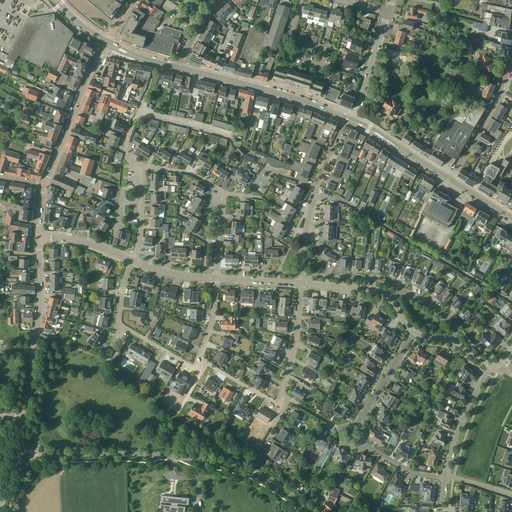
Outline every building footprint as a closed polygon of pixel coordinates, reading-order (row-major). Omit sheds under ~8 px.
[(0,58),(0,66),(10,71),(17,57),(39,67),(60,26),(59,25),(59,26),(30,0),(1,59),(0,58)] [(86,0),(112,20),(113,18),(116,13),(122,4),(114,0),(86,0)] [(160,21),(150,15),(156,7),(145,0),(138,0),(135,6),(135,7),(134,7),(131,12),(132,13),(129,16),(127,20),(126,19),(124,24),(122,28),(121,29),(122,30),(119,34),(120,34),(119,35),(118,35),(118,36),(118,37),(118,38),(118,39),(119,40),(120,40),(120,41),(121,41),(121,40),(122,40),(122,41),(129,43),(130,43),(130,45),(134,46),(133,46),(139,48),(139,47),(143,48),(144,44),(146,36),(134,32),(139,23),(140,24),(145,17),(158,25),(160,21)] [(158,9),(163,0),(145,0),(156,7),(158,9)] [(232,0),(239,9),(242,6),(243,7),(250,0),(253,0),(258,1),(258,0),(232,0)] [(224,7),(229,13),(232,16),(236,13),(235,11),(237,9),(233,4),(231,6),(228,3),(224,7)] [(279,4),(268,35),(266,34),(262,47),(277,51),(291,8),(279,4)] [(302,17),(307,18),(311,5),(308,4),(307,6),(305,6),(304,7),(302,6),(300,13),(302,14),(302,17)] [(253,19),(252,19),(256,7),(251,5),(247,17),(248,17),(247,18),(252,21),(253,19)] [(311,5),(307,18),(307,19),(313,20),(313,19),(316,9),(313,8),(314,6),(311,5)] [(490,11),(490,13),(511,18),(511,9),(506,9),(505,9),(503,8),(488,5),(487,10),(490,11)] [(225,17),(229,13),(224,7),(220,10),(225,17)] [(328,12),(326,20),(325,23),(324,27),(326,28),(328,22),(334,24),(334,22),(335,19),(337,9),(334,8),(334,11),(331,10),(330,13),(328,12)] [(418,8),(417,9),(415,9),(411,8),(410,14),(408,13),(408,14),(407,14),(406,16),(407,17),(407,18),(419,20),(420,14),(426,15),(427,10),(418,8)] [(316,9),(313,19),(319,21),(322,10),(316,9)] [(337,9),(335,19),(334,22),(343,25),(345,20),(341,19),(342,13),(340,12),(340,10),(337,9)] [(227,18),(225,17),(220,10),(216,14),(218,17),(216,19),(221,24),(222,22),(227,18)] [(322,10),(319,21),(319,22),(325,23),(326,20),(328,12),(322,10)] [(508,30),(511,30),(511,18),(490,13),(485,12),(483,12),(481,18),(484,19),(483,24),(488,26),(508,30)] [(368,17),(370,17),(369,20),(363,18),(360,27),(361,27),(360,28),(368,30),(370,24),(370,23),(371,21),(370,20),(371,18),(374,19),(376,15),(369,13),(368,17)] [(219,26),(221,24),(216,19),(214,22),(210,20),(208,25),(215,29),(217,31),(220,27),(219,26)] [(414,23),(404,20),(403,27),(408,28),(407,30),(412,31),(425,34),(426,30),(413,27),(414,23)] [(487,32),(488,26),(483,24),(474,22),(473,28),(479,29),(479,30),(487,32)] [(212,34),(215,29),(208,25),(205,30),(212,34)] [(143,48),(169,57),(174,43),(175,44),(177,39),(178,40),(182,32),(166,27),(157,32),(153,32),(147,31),(146,36),(144,44),(143,48)] [(235,74),(242,76),(251,78),(255,65),(262,47),(266,34),(250,28),(246,36),(233,74),(235,74)] [(215,36),(212,34),(205,30),(202,35),(209,39),(211,40),(212,41),(215,36)] [(396,37),(404,40),(405,36),(412,38),(413,36),(406,33),(398,31),(396,37)] [(500,45),(506,47),(506,44),(511,45),(511,37),(511,35),(509,35),(510,34),(506,34),(507,33),(502,32),(502,33),(495,32),(495,37),(499,37),(498,38),(501,38),(501,40),(500,40),(500,45)] [(222,71),(225,72),(233,74),(246,36),(238,33),(232,46),(235,47),(228,65),(225,64),(222,71)] [(207,47),(211,40),(209,39),(202,35),(199,39),(203,41),(202,44),(207,47)] [(349,35),(347,39),(347,42),(351,43),(349,49),(361,53),(363,47),(361,47),(362,43),(354,40),(355,37),(349,35)] [(84,42),(77,38),(74,37),(68,48),(70,49),(70,50),(69,53),(72,55),(74,52),(75,51),(80,54),(79,55),(81,56),(80,59),(85,61),(84,63),(88,65),(92,57),(90,57),(91,55),(93,56),(95,52),(96,51),(95,50),(96,49),(87,43),(87,44),(84,42)] [(404,40),(396,37),(394,44),(402,46),(405,47),(406,44),(403,43),(404,40)] [(481,50),(498,56),(506,58),(510,48),(506,47),(500,45),(484,40),(484,41),(483,45),(481,50)] [(192,54),(189,60),(201,65),(204,59),(206,54),(208,48),(207,47),(202,44),(199,43),(195,50),(194,50),(193,51),(192,51),(191,54),(192,54)] [(491,58),(488,57),(488,58),(485,57),(486,52),(471,48),(469,51),(473,53),(474,52),(478,54),(477,58),(480,59),(482,60),(478,69),(486,72),(486,70),(490,72),(494,61),(491,59),(491,58)] [(400,54),(400,55),(390,52),(389,57),(391,57),(389,65),(404,69),(407,59),(403,58),(404,55),(400,54)] [(71,78),(80,82),(88,65),(84,63),(66,53),(65,54),(57,71),(65,75),(70,64),(74,66),(74,67),(74,69),(75,70),(71,78)] [(204,59),(201,65),(208,68),(212,57),(206,54),(204,59)] [(359,58),(346,54),(342,68),(347,69),(347,68),(356,71),(359,58)] [(208,68),(212,70),(213,67),(222,71),(225,64),(226,60),(217,56),(216,58),(212,57),(208,68)] [(258,71),(256,80),(266,82),(268,74),(271,68),(274,58),(270,56),(266,66),(265,66),(261,64),(258,71)] [(112,66),(109,78),(115,79),(120,61),(112,59),(108,58),(106,65),(112,66)] [(127,70),(136,72),(138,65),(128,63),(127,70)] [(138,65),(136,72),(134,80),(136,80),(136,79),(137,80),(139,75),(142,76),(145,66),(138,65)] [(152,68),(145,66),(142,76),(139,75),(137,80),(141,81),(142,78),(145,79),(148,80),(152,68)] [(272,80),(273,80),(284,84),(285,83),(288,71),(276,67),(272,80)] [(72,81),(70,85),(77,88),(80,82),(71,78),(65,75),(57,71),(52,68),(45,80),(54,85),(57,78),(66,82),(67,80),(69,82),(70,81),(70,80),(72,81)] [(288,71),(285,83),(296,86),(301,73),(289,69),(288,71)] [(451,69),(450,72),(447,71),(446,73),(449,75),(448,76),(464,82),(464,81),(492,93),(495,85),(451,69)] [(160,80),(162,80),(169,82),(168,86),(168,88),(172,89),(172,88),(174,82),(171,81),(172,80),(173,74),(166,72),(165,76),(162,75),(160,80)] [(301,73),(296,86),(308,90),(312,79),(313,77),(301,73)] [(176,74),(174,82),(172,88),(175,89),(177,83),(181,84),(183,76),(176,74)] [(125,77),(123,83),(123,87),(127,88),(128,84),(131,85),(132,79),(129,78),(130,76),(126,75),(125,77)] [(105,77),(104,86),(114,88),(113,88),(115,79),(109,78),(109,77),(105,76),(105,77)] [(189,91),(191,94),(192,89),(194,79),(187,77),(186,86),(181,85),(180,92),(186,93),(186,91),(189,91)] [(307,93),(320,96),(324,83),(312,79),(308,90),(307,93)] [(196,90),(192,89),(191,94),(191,95),(197,97),(198,94),(199,90),(205,91),(207,82),(198,80),(196,90)] [(91,81),(88,89),(100,93),(102,85),(91,81)] [(479,95),(486,98),(489,100),(489,99),(492,93),(464,81),(464,82),(460,92),(477,99),(479,95)] [(215,84),(207,82),(205,91),(210,92),(209,100),(215,101),(217,95),(213,94),(215,84)] [(57,86),(55,90),(53,95),(60,98),(64,90),(57,86)] [(114,99),(119,100),(123,87),(118,86),(114,99)] [(221,87),(218,98),(223,98),(222,102),(224,103),(223,109),(226,109),(228,100),(230,92),(229,92),(226,92),(227,87),(224,86),(223,87),(221,87)] [(27,98),(36,101),(37,97),(39,93),(25,87),(22,93),(27,96),(27,98)] [(336,104),(338,99),(341,92),(329,87),(324,99),(336,104)] [(230,92),(228,100),(232,101),(231,104),(237,106),(238,101),(237,101),(239,95),(236,94),(237,89),(233,88),(233,90),(230,89),(229,92),(230,92)] [(100,93),(88,89),(85,96),(92,98),(93,99),(94,96),(97,97),(97,100),(100,101),(102,94),(100,93)] [(255,94),(247,92),(244,91),(240,90),(239,95),(237,101),(238,101),(241,102),(242,97),(246,98),(242,119),(247,120),(246,124),(249,125),(250,117),(255,94)] [(53,95),(48,92),(45,98),(53,101),(52,103),(56,105),(67,110),(70,103),(63,100),(60,98),(53,95)] [(66,94),(63,100),(70,103),(73,97),(66,94)] [(112,98),(102,94),(100,101),(98,104),(96,110),(98,110),(104,113),(106,114),(110,104),(112,98)] [(336,104),(339,105),(350,109),(355,98),(344,94),(341,100),(338,99),(336,104)] [(92,98),(85,96),(82,103),(92,108),(93,105),(90,104),(92,98)] [(112,98),(110,104),(127,111),(129,104),(114,99),(112,98)] [(384,105),(381,109),(387,113),(387,114),(388,114),(389,114),(392,116),(392,115),(396,118),(403,107),(390,99),(388,101),(387,100),(386,102),(385,102),(384,104),(384,105)] [(280,102),(273,100),(270,112),(270,113),(273,114),(276,115),(277,113),(280,102)] [(503,106),(499,104),(496,110),(503,115),(510,104),(506,102),(503,106)] [(93,108),(92,108),(82,103),(80,110),(87,113),(90,114),(93,108)] [(293,120),(295,115),(295,114),(291,113),(293,106),(285,103),(282,112),(291,115),(289,119),(293,121),(293,120)] [(418,109),(409,104),(407,107),(416,112),(418,109)] [(451,167),(462,148),(485,108),(483,107),(449,120),(449,121),(431,150),(434,151),(432,153),(429,159),(440,166),(445,159),(447,160),(449,161),(447,165),(447,166),(447,167),(448,168),(449,168),(450,168),(451,167)] [(66,113),(52,108),(50,114),(64,119),(66,113)] [(295,115),(293,120),(298,122),(300,117),(303,118),(304,117),(306,110),(300,108),(297,115),(295,115)] [(38,110),(36,113),(43,116),(47,117),(46,120),(62,126),(64,119),(50,114),(41,111),(38,110)] [(306,110),(304,117),(310,119),(309,121),(310,122),(314,113),(306,110)] [(506,116),(503,115),(496,110),(492,116),(502,122),(506,116)] [(314,113),(310,122),(306,131),(304,136),(310,139),(315,126),(314,126),(316,123),(323,126),(327,118),(314,113)] [(82,125),(85,118),(78,115),(75,122),(79,124),(82,125)] [(338,122),(329,119),(327,118),(323,126),(316,142),(323,144),(324,145),(330,131),(333,133),(338,122)] [(491,132),(490,134),(500,140),(504,133),(498,130),(501,124),(491,118),(485,128),(491,132)] [(58,134),(62,126),(46,120),(42,119),(41,122),(43,123),(41,128),(48,131),(50,131),(58,134)] [(120,123),(120,122),(117,121),(113,129),(122,133),(125,125),(120,123)] [(77,129),(79,124),(75,122),(70,135),(75,137),(95,144),(98,134),(89,131),(88,134),(80,131),(80,130),(77,129)] [(351,129),(348,136),(347,135),(345,139),(357,144),(359,139),(364,141),(366,137),(361,134),(351,129)] [(31,135),(38,137),(39,137),(42,138),(55,142),(58,134),(50,131),(49,136),(33,131),(31,135)] [(109,139),(110,140),(120,143),(121,141),(119,140),(120,138),(117,136),(118,133),(112,131),(109,139)] [(411,147),(415,141),(420,138),(418,134),(413,137),(412,138),(406,134),(401,141),(407,146),(408,145),(411,147)] [(500,140),(490,134),(488,137),(482,134),(479,139),(487,145),(489,142),(491,143),(493,140),(498,143),(500,140)] [(219,137),(209,135),(207,142),(216,145),(217,143),(218,143),(219,137)] [(67,144),(83,149),(84,145),(79,144),(79,143),(77,142),(78,139),(70,136),(67,144)] [(40,142),(37,141),(35,140),(34,144),(40,146),(41,143),(44,145),(53,148),(55,142),(42,138),(40,142)] [(136,150),(141,154),(147,145),(135,138),(132,142),(138,146),(136,150)] [(367,152),(369,149),(371,145),(374,147),(376,143),(368,138),(363,146),(358,157),(361,159),(365,151),(367,152)] [(357,144),(345,139),(343,144),(345,145),(342,150),(358,156),(360,152),(354,150),(357,144)] [(415,141),(411,147),(410,148),(420,154),(428,141),(424,139),(421,145),(419,144),(421,140),(419,139),(416,142),(415,141)] [(120,143),(110,140),(109,145),(107,144),(106,147),(112,149),(113,146),(117,148),(118,145),(119,145),(120,143)] [(323,144),(316,142),(312,140),(310,145),(302,141),(300,146),(318,153),(320,148),(321,149),(323,144)] [(428,141),(420,154),(429,159),(432,153),(434,151),(431,150),(430,149),(429,150),(426,148),(430,142),(428,141)] [(371,145),(369,149),(372,151),(367,160),(370,161),(373,155),(374,153),(377,154),(381,146),(376,143),(374,147),(371,145)] [(83,149),(67,144),(64,151),(73,154),(74,151),(81,153),(83,149)] [(473,150),(480,154),(483,155),(485,152),(487,153),(490,148),(485,145),(483,148),(476,144),(473,150)] [(147,145),(141,154),(147,157),(149,153),(152,155),(155,150),(147,145)] [(236,150),(242,156),(246,152),(241,146),(236,150)] [(318,153),(300,146),(298,150),(306,153),(304,158),(315,163),(317,159),(316,158),(318,153)] [(158,152),(155,150),(152,155),(157,158),(159,156),(162,158),(166,151),(160,148),(158,152)] [(390,153),(383,148),(375,165),(382,168),(385,162),(390,153)] [(29,157),(31,157),(38,160),(47,163),(50,156),(52,150),(49,149),(46,155),(29,150),(27,156),(29,157)] [(0,172),(4,174),(6,169),(9,160),(18,163),(20,155),(3,150),(0,160),(0,172)] [(190,150),(187,155),(182,162),(188,165),(191,161),(193,163),(196,158),(191,155),(193,152),(190,150)] [(356,161),(358,156),(342,150),(340,155),(339,154),(337,159),(348,164),(351,158),(356,161)] [(58,165),(75,171),(77,167),(69,164),(73,154),(64,151),(58,165)] [(116,151),(113,158),(121,160),(123,153),(116,151)] [(169,153),(166,151),(162,158),(167,161),(170,157),(173,159),(176,154),(171,151),(169,153)] [(178,156),(176,154),(173,159),(175,161),(178,162),(179,160),(182,162),(187,155),(181,152),(178,156)] [(397,158),(391,154),(387,161),(389,163),(385,172),(386,173),(385,177),(387,178),(391,168),(392,165),(397,158)] [(480,154),(479,157),(485,161),(483,165),(485,165),(488,159),(483,155),(480,154)] [(103,161),(110,164),(112,158),(104,155),(103,161)] [(197,157),(196,158),(193,163),(196,165),(198,166),(200,164),(203,166),(207,159),(202,156),(200,158),(197,157)] [(264,162),(267,163),(270,164),(269,166),(278,169),(278,167),(290,171),(290,169),(292,165),(266,156),(264,162)] [(81,169),(80,173),(90,176),(95,161),(81,157),(80,160),(83,161),(81,169)] [(313,168),(315,163),(304,158),(302,163),(294,160),(292,165),(310,172),(312,167),(313,168)] [(397,158),(392,165),(403,172),(407,164),(397,158)] [(207,159),(203,166),(209,169),(211,165),(214,167),(217,162),(211,159),(210,161),(207,159)] [(348,164),(337,159),(335,163),(336,164),(334,169),(350,176),(352,171),(346,169),(348,164)] [(510,162),(505,159),(500,168),(490,163),(482,178),(483,179),(477,189),(487,194),(486,194),(491,197),(491,196),(497,187),(491,183),(493,179),(494,180),(497,175),(501,177),(510,162)] [(38,160),(38,161),(34,160),(33,164),(45,168),(47,163),(38,160)] [(217,162),(214,167),(216,169),(214,173),(220,176),(224,170),(221,168),(222,165),(217,162)] [(19,163),(16,176),(24,177),(25,170),(25,166),(20,165),(20,163),(19,163)] [(457,176),(465,181),(469,174),(469,173),(470,171),(466,169),(469,165),(465,163),(457,176)] [(33,164),(32,166),(36,168),(35,171),(43,173),(45,168),(33,164)] [(407,164),(403,172),(414,179),(418,171),(407,164)] [(64,172),(70,174),(70,175),(78,178),(80,173),(75,171),(58,165),(56,172),(63,175),(64,172)] [(292,165),(290,169),(298,172),(295,178),(307,182),(309,178),(308,177),(310,172),(292,165)] [(375,166),(372,165),(371,167),(367,166),(365,172),(371,175),(375,166)] [(469,174),(465,181),(473,186),(477,178),(474,176),(477,171),(480,173),(484,168),(478,165),(474,172),(472,171),(470,174),(469,174)] [(226,166),(224,170),(220,176),(225,180),(228,176),(230,177),(233,172),(231,171),(232,169),(226,166)] [(31,168),(31,171),(30,178),(40,180),(43,173),(35,171),(33,171),(33,169),(31,168)] [(233,172),(230,177),(236,181),(237,178),(240,180),(245,172),(240,168),(236,174),(233,172)] [(348,180),(350,176),(334,169),(332,174),(331,174),(329,178),(340,183),(342,178),(348,180)] [(245,172),(240,180),(246,184),(248,180),(251,181),(254,177),(255,175),(250,172),(249,174),(245,172)] [(80,173),(78,178),(90,183),(92,177),(90,176),(80,173)] [(73,192),(76,184),(55,175),(52,183),(73,192)] [(435,182),(425,176),(412,198),(417,201),(423,192),(422,191),(423,190),(428,193),(435,182)] [(340,183),(329,178),(327,182),(328,183),(326,189),(333,192),(333,191),(342,195),(343,190),(338,188),(340,183)] [(495,198),(495,199),(505,205),(506,204),(509,206),(509,207),(511,208),(511,189),(506,187),(504,185),(505,183),(500,180),(497,187),(491,196),(495,198)] [(112,191),(108,190),(110,184),(102,181),(99,189),(101,190),(101,191),(103,192),(102,195),(111,199),(112,196),(111,195),(112,191)] [(151,188),(156,188),(160,188),(160,191),(166,191),(166,192),(171,192),(171,186),(159,186),(160,181),(151,181),(151,188)] [(29,186),(25,186),(10,183),(9,189),(24,191),(24,192),(26,193),(28,193),(29,187),(29,186)] [(192,184),(190,187),(189,190),(194,193),(195,190),(202,194),(206,187),(198,183),(195,186),(192,184)] [(49,192),(61,197),(62,194),(57,192),(58,189),(51,186),(48,191),(49,192)] [(288,190),(299,196),(300,194),(301,195),(304,191),(296,186),(294,189),(290,187),(288,190)] [(35,197),(36,188),(29,187),(28,193),(26,193),(25,199),(31,200),(32,197),(35,197)] [(420,214),(423,215),(435,222),(446,202),(449,197),(434,189),(420,214)] [(299,196),(288,190),(285,195),(281,193),(279,196),(286,200),(287,197),(297,203),(299,199),(298,198),(299,196)] [(378,192),(373,190),(368,201),(373,203),(378,192)] [(166,191),(160,191),(157,191),(157,194),(152,194),(152,201),(161,202),(161,198),(166,198),(166,192),(166,191)] [(67,200),(61,197),(49,192),(47,198),(57,203),(58,199),(66,203),(67,200)] [(192,202),(201,207),(205,201),(195,196),(192,202)] [(34,200),(31,200),(25,199),(24,206),(23,207),(24,207),(23,210),(30,210),(31,207),(34,207),(34,200)] [(23,220),(32,221),(33,211),(30,210),(23,210),(24,207),(23,207),(2,200),(1,202),(0,205),(3,205),(2,206),(12,208),(12,212),(15,213),(16,213),(16,211),(24,211),(23,220)] [(240,209),(248,210),(248,206),(251,206),(252,200),(246,200),(246,203),(241,202),(240,209)] [(191,202),(186,210),(193,214),(194,211),(198,213),(201,207),(192,202),(191,202)] [(446,202),(435,222),(447,229),(450,224),(451,224),(452,220),(453,220),(454,216),(455,217),(457,212),(452,209),(453,206),(446,202)] [(95,212),(95,213),(98,214),(99,212),(107,217),(111,210),(101,203),(99,207),(98,206),(96,209),(91,206),(89,210),(91,211),(95,212)] [(468,203),(463,212),(471,217),(476,208),(468,203)] [(62,208),(52,204),(51,210),(47,210),(47,214),(46,214),(45,221),(52,222),(53,217),(54,217),(54,213),(60,214),(62,208)] [(164,211),(164,208),(164,204),(157,204),(157,207),(152,207),(151,214),(159,215),(160,211),(164,211)] [(284,211),(291,215),(292,213),(293,213),(296,209),(288,205),(284,211)] [(252,210),(248,210),(240,209),(240,213),(238,213),(237,219),(243,219),(243,216),(252,217),(252,210)] [(484,224),(489,216),(479,210),(474,219),(472,222),(466,232),(471,235),(475,228),(476,225),(483,229),(483,230),(488,233),(492,227),(487,224),(486,225),(484,224)] [(291,215),(284,211),(281,216),(273,212),(273,213),(271,215),(281,221),(283,218),(289,221),(291,217),(290,217),(291,215)] [(16,213),(15,213),(12,212),(8,212),(7,213),(4,213),(3,218),(0,217),(0,222),(5,224),(12,226),(13,226),(19,227),(18,230),(23,231),(24,228),(26,228),(27,225),(14,222),(16,213)] [(72,214),(66,212),(64,217),(60,227),(67,229),(71,220),(74,221),(77,213),(73,212),(72,214)] [(338,213),(337,213),(326,212),(326,214),(325,214),(325,219),(334,219),(333,222),(335,223),(343,223),(343,220),(339,220),(339,214),(338,214),(338,213)] [(99,215),(98,214),(95,213),(94,216),(93,220),(100,224),(98,228),(105,232),(109,225),(104,222),(105,219),(99,215)] [(82,215),(82,222),(79,222),(79,231),(86,230),(86,228),(89,228),(89,225),(93,217),(86,217),(86,215),(82,215)] [(281,221),(271,215),(270,217),(276,221),(273,227),(283,233),(284,231),(285,232),(288,228),(280,223),(281,221)] [(194,218),(192,216),(191,217),(190,217),(188,221),(189,221),(189,222),(198,227),(201,221),(195,218),(194,218)] [(150,227),(160,227),(160,230),(159,230),(168,231),(169,224),(159,224),(159,220),(151,219),(150,227)] [(243,219),(237,219),(237,222),(232,222),(232,228),(239,229),(240,225),(242,225),(243,219)] [(198,227),(189,222),(188,223),(187,223),(185,226),(186,227),(185,228),(186,229),(185,230),(180,229),(178,228),(178,231),(184,233),(190,234),(191,231),(195,233),(198,227)] [(343,223),(335,223),(335,226),(324,225),(324,230),(325,230),(325,232),(333,233),(336,233),(337,226),(342,226),(343,223)] [(24,228),(23,231),(25,231),(24,237),(30,238),(32,225),(27,225),(26,228),(24,228)] [(496,234),(494,237),(493,241),(495,242),(497,239),(504,243),(509,235),(503,232),(504,230),(503,228),(502,228),(500,228),(497,226),(493,233),(496,234)] [(282,235),(283,233),(273,227),(272,227),(270,230),(274,232),(272,235),(280,240),(283,236),(282,235)] [(239,232),(239,229),(232,228),(231,235),(236,235),(236,238),(242,239),(242,232),(239,232)] [(155,243),(155,238),(156,230),(153,230),(152,235),(149,235),(148,238),(146,237),(144,246),(151,247),(152,243),(155,243)] [(118,231),(117,237),(125,239),(124,241),(128,242),(130,234),(127,232),(118,231)] [(24,237),(23,237),(22,240),(19,239),(19,234),(11,233),(10,243),(29,245),(30,238),(24,237)] [(511,236),(509,235),(504,243),(502,247),(511,252),(511,236)] [(452,241),(448,239),(444,248),(447,250),(452,241)] [(168,249),(169,241),(162,240),(162,245),(157,244),(157,253),(165,254),(165,249),(168,249)] [(169,240),(169,241),(168,249),(171,249),(171,257),(178,257),(179,242),(175,242),(175,240),(169,240)] [(179,242),(178,257),(185,258),(186,248),(189,248),(189,241),(184,241),(184,243),(179,242)] [(29,245),(10,243),(6,242),(5,249),(9,250),(29,252),(29,245)] [(327,260),(332,251),(323,245),(320,250),(324,253),(321,257),(327,260)] [(59,260),(61,260),(67,261),(67,258),(65,257),(65,252),(67,252),(67,247),(58,247),(58,249),(50,249),(50,257),(60,257),(59,260)] [(272,247),(271,250),(271,257),(278,258),(278,253),(284,253),(284,248),(272,247)] [(264,254),(261,254),(261,260),(267,260),(268,257),(271,257),(271,250),(265,249),(264,254)] [(200,259),(200,251),(192,250),(192,258),(195,258),(200,259)] [(242,250),(242,253),(242,259),(245,259),(245,264),(251,264),(252,256),(252,252),(248,252),(248,253),(245,253),(245,250),(242,250)] [(332,251),(327,260),(333,264),(335,259),(338,261),(341,256),(332,251)] [(255,253),(252,252),(252,256),(251,264),(258,264),(258,259),(261,260),(261,254),(255,254),(255,253)] [(236,255),(232,255),(232,263),(238,263),(239,258),(242,259),(242,253),(236,253),(236,255)] [(17,256),(10,256),(8,256),(8,261),(17,261),(20,261),(20,267),(28,268),(29,260),(20,259),(17,259),(17,256)] [(342,271),(348,271),(349,257),(341,256),(338,261),(335,267),(336,267),(339,268),(340,267),(342,268),(342,271)] [(365,260),(366,260),(365,270),(368,270),(368,273),(374,274),(376,259),(373,259),(373,257),(366,256),(365,260)] [(111,269),(108,268),(110,262),(99,258),(96,267),(106,271),(104,276),(109,276),(111,269)] [(379,260),(376,259),(374,274),(379,275),(380,272),(383,273),(384,263),(379,262),(379,260)] [(67,261),(61,260),(61,262),(51,262),(50,269),(59,270),(59,266),(66,266),(67,261)] [(353,261),(352,271),(358,272),(358,269),(361,269),(361,261),(356,260),(356,261),(353,261)] [(400,264),(393,261),(389,260),(387,267),(389,268),(388,273),(390,274),(389,277),(395,279),(400,264)] [(444,265),(433,260),(432,264),(442,269),(444,265)] [(403,266),(399,280),(404,282),(405,279),(408,279),(410,274),(412,275),(414,268),(410,266),(408,271),(405,270),(405,269),(405,267),(404,267),(403,266)] [(20,270),(12,269),(12,275),(19,275),(22,275),(22,281),(30,281),(30,273),(22,273),(19,273),(20,270)] [(421,270),(421,269),(420,269),(419,269),(418,269),(417,269),(413,276),(414,277),(412,282),(415,283),(414,286),(419,288),(426,275),(428,271),(427,270),(424,270),(423,272),(421,271),(421,270)] [(70,273),(70,272),(61,272),(61,275),(59,275),(51,275),(51,282),(59,283),(62,283),(62,277),(70,277),(70,273)] [(429,276),(426,275),(419,288),(424,290),(425,288),(428,290),(434,278),(429,275),(429,276)] [(134,286),(138,287),(139,283),(152,287),(154,280),(143,277),(143,279),(136,277),(134,286)] [(98,293),(105,294),(106,290),(112,291),(113,279),(104,278),(103,290),(99,289),(98,293)] [(511,283),(507,281),(501,291),(507,294),(511,285),(511,283)] [(59,283),(51,282),(51,290),(59,291),(59,290),(60,290),(60,294),(61,294),(68,294),(75,295),(75,289),(72,289),(67,288),(62,288),(59,288),(59,283)] [(433,296),(438,300),(447,288),(444,286),(443,288),(438,284),(432,292),(435,294),(433,296)] [(35,286),(12,285),(12,293),(35,294),(35,286)] [(178,288),(174,287),(174,286),(171,285),(170,288),(163,286),(161,295),(169,298),(168,299),(174,301),(178,288)] [(476,294),(481,288),(478,285),(472,291),(476,294)] [(157,294),(159,287),(156,286),(155,289),(152,288),(151,293),(157,294)] [(450,290),(447,288),(438,300),(442,303),(444,301),(447,303),(453,295),(448,292),(450,290)] [(185,289),(184,299),(190,300),(190,302),(197,303),(198,292),(191,291),(191,289),(189,289),(185,289)] [(237,302),(237,295),(237,294),(235,294),(235,290),(226,290),(225,301),(233,301),(233,302),(237,302)] [(140,307),(143,294),(132,291),(131,297),(132,297),(131,305),(140,307)] [(237,295),(237,302),(253,303),(253,308),(256,308),(256,301),(257,295),(254,295),(254,292),(245,292),(245,291),(242,291),(241,295),(237,295)] [(260,295),(257,295),(256,301),(259,301),(259,302),(267,303),(267,305),(275,306),(276,298),(271,298),(272,293),(266,292),(266,294),(260,293),(260,295)] [(105,297),(105,294),(98,293),(98,297),(100,297),(99,308),(106,309),(106,310),(111,310),(111,307),(110,306),(111,298),(105,297)] [(68,294),(61,294),(61,297),(55,295),(54,298),(50,297),(48,303),(48,304),(56,306),(60,307),(62,299),(63,300),(63,299),(74,300),(75,295),(68,294)] [(487,301),(492,306),(496,302),(495,301),(496,299),(493,295),(487,301)] [(17,302),(13,302),(13,307),(24,307),(24,304),(29,304),(30,297),(22,296),(22,297),(17,296),(17,302)] [(454,302),(451,305),(453,307),(450,309),(455,314),(462,306),(460,303),(461,303),(459,302),(460,301),(456,296),(452,300),(454,302)] [(288,309),(289,299),(281,298),(281,308),(280,308),(279,315),(290,316),(290,310),(288,309)] [(317,311),(318,306),(323,306),(323,299),(310,299),(309,310),(317,311)] [(345,315),(346,306),(345,306),(346,302),(340,300),(339,304),(333,303),(332,307),(328,307),(327,311),(345,315)] [(55,309),(56,306),(48,304),(45,316),(57,319),(58,314),(57,314),(58,310),(55,309)] [(349,314),(364,320),(367,312),(364,310),(365,308),(358,305),(357,308),(352,306),(349,314)] [(469,317),(471,318),(473,315),(472,314),(468,310),(467,310),(465,308),(458,316),(462,320),(464,318),(466,320),(469,317)] [(93,313),(100,315),(97,326),(106,328),(109,317),(103,316),(104,312),(94,309),(93,313)] [(203,310),(191,309),(190,317),(189,317),(189,321),(200,322),(201,313),(203,313),(203,310)] [(144,325),(146,313),(130,311),(129,319),(139,321),(139,324),(144,325)] [(161,314),(152,311),(151,316),(155,318),(154,320),(158,321),(161,314)] [(369,315),(365,323),(369,326),(370,324),(375,327),(376,326),(380,328),(384,320),(378,316),(378,317),(375,316),(374,318),(369,315)] [(57,319),(45,316),(42,327),(47,329),(48,324),(53,325),(55,326),(56,323),(57,319)] [(235,329),(235,317),(229,316),(229,321),(222,321),(222,329),(235,329)] [(287,323),(279,322),(279,318),(268,318),(268,319),(270,321),(273,322),(272,331),(275,332),(275,331),(287,332),(287,323)] [(511,325),(504,319),(496,328),(504,336),(509,329),(508,328),(511,325)] [(320,320),(316,320),(309,320),(308,328),(320,329),(320,320)] [(181,337),(183,337),(189,339),(189,340),(190,340),(192,341),(195,334),(196,335),(198,330),(185,325),(181,337)] [(388,339),(386,343),(393,348),(396,343),(395,343),(400,335),(393,331),(392,332),(386,329),(385,331),(382,329),(379,333),(388,339)] [(97,348),(104,337),(95,332),(91,339),(89,338),(87,342),(97,348)] [(494,332),(490,337),(484,333),(482,334),(481,334),(480,336),(480,337),(478,339),(491,349),(496,343),(500,338),(494,332)] [(232,343),(237,344),(239,335),(229,333),(228,338),(223,337),(222,341),(221,344),(231,347),(232,343)] [(318,347),(321,339),(310,335),(307,343),(318,347)] [(187,352),(185,351),(188,346),(182,343),(183,340),(175,336),(171,343),(177,345),(175,349),(184,354),(184,353),(185,354),(187,352)] [(274,336),(269,346),(277,350),(279,347),(284,349),(287,342),(274,336)] [(146,364),(149,359),(152,355),(143,349),(142,351),(132,345),(127,352),(141,360),(141,361),(146,364)] [(372,357),(381,363),(385,357),(382,355),(385,350),(377,345),(373,351),(375,352),(372,357)] [(277,350),(269,346),(268,349),(271,351),(268,358),(278,363),(282,355),(276,353),(277,350)] [(416,362),(417,359),(423,363),(427,355),(422,352),(422,351),(417,347),(410,358),(416,362)] [(227,351),(225,354),(221,351),(217,358),(216,357),(214,361),(220,365),(223,361),(225,363),(229,357),(232,358),(234,354),(227,351)] [(440,351),(435,359),(439,362),(440,361),(446,364),(450,356),(446,353),(445,355),(440,351)] [(315,368),(321,357),(310,352),(306,359),(309,361),(307,364),(315,368)] [(374,369),(377,364),(369,358),(365,364),(367,365),(364,371),(373,377),(377,370),(374,369)] [(163,361),(160,366),(158,368),(161,370),(159,373),(169,380),(175,370),(167,365),(167,364),(163,361)] [(262,361),(257,369),(253,366),(251,369),(262,375),(264,371),(271,375),(275,369),(268,365),(262,361)] [(478,374),(465,365),(461,371),(464,374),(460,379),(467,384),(470,378),(473,380),(478,374)] [(153,369),(148,366),(142,376),(147,379),(151,372),(153,369)] [(320,379),(321,377),(328,381),(329,378),(315,370),(314,372),(306,368),(302,376),(312,382),(315,376),(320,379)] [(412,378),(416,373),(410,369),(409,372),(403,369),(402,372),(400,375),(408,379),(409,376),(412,378)] [(151,372),(147,379),(153,383),(157,376),(151,372)] [(177,392),(178,392),(176,396),(177,397),(178,398),(180,398),(182,394),(183,395),(187,388),(193,379),(181,372),(179,375),(178,375),(177,376),(178,377),(175,381),(179,383),(177,386),(180,388),(177,392)] [(368,381),(370,378),(363,374),(361,377),(362,377),(357,385),(365,390),(367,386),(368,387),(371,382),(368,381)] [(250,382),(263,389),(267,382),(258,376),(256,379),(252,377),(250,382)] [(203,384),(198,391),(203,394),(205,390),(215,396),(219,388),(216,386),(219,382),(215,380),(214,381),(208,378),(204,385),(203,384)] [(298,383),(291,394),(301,400),(306,393),(301,390),(304,386),(298,383)] [(404,392),(407,387),(402,384),(400,386),(395,383),(393,386),(394,386),(392,389),(399,394),(401,391),(404,392)] [(316,390),(315,389),(314,389),(310,386),(306,384),(304,387),(308,389),(307,390),(313,394),(316,390)] [(460,385),(458,389),(455,387),(452,394),(462,400),(465,394),(464,394),(466,389),(460,385)] [(231,398),(234,400),(238,393),(233,391),(232,392),(224,387),(219,395),(222,397),(221,398),(228,402),(231,398)] [(359,399),(362,393),(355,389),(351,395),(353,395),(350,400),(357,405),(360,399),(359,399)] [(389,407),(393,409),(396,404),(397,404),(399,400),(394,396),(394,397),(389,394),(387,397),(388,397),(384,404),(389,407)] [(248,417),(252,410),(244,405),(247,399),(244,397),(240,403),(239,402),(235,410),(248,417)] [(446,410),(447,410),(447,411),(456,414),(458,409),(457,408),(459,403),(452,400),(449,407),(448,406),(446,407),(446,408),(446,410)] [(211,406),(205,402),(201,409),(194,405),(188,414),(193,417),(194,415),(202,420),(203,420),(205,420),(205,419),(205,417),(204,417),(211,406)] [(387,414),(389,410),(382,405),(379,410),(381,412),(377,418),(388,425),(391,420),(388,418),(389,415),(387,414)] [(345,407),(343,412),(336,408),(332,414),(341,419),(342,417),(344,418),(345,417),(347,418),(351,410),(345,407)] [(261,409),(258,413),(256,411),(253,416),(255,418),(256,416),(267,423),(270,418),(271,417),(272,414),(267,411),(266,412),(261,409)] [(452,419),(448,417),(449,414),(440,410),(437,417),(442,419),(439,426),(449,430),(451,425),(450,424),(452,419)] [(295,426),(296,426),(300,420),(304,422),(306,418),(294,411),(292,414),(293,415),(289,422),(291,423),(291,424),(291,425),(292,426),(293,427),(295,426)] [(383,433),(381,436),(376,432),(376,431),(371,428),(369,432),(374,435),(371,439),(376,442),(376,443),(380,445),(383,441),(386,443),(389,437),(383,433)] [(290,446),(287,444),(292,435),(287,432),(287,431),(286,431),(283,429),(277,438),(283,442),(281,445),(288,449),(290,446)] [(437,435),(434,441),(432,441),(430,446),(438,449),(440,444),(444,446),(446,441),(444,440),(446,435),(438,432),(437,435)] [(318,442),(324,445),(320,451),(322,452),(320,456),(317,461),(316,466),(321,469),(336,444),(334,443),(335,441),(329,437),(328,438),(322,435),(318,442)] [(279,463),(282,459),(284,460),(288,453),(273,443),(271,446),(273,447),(269,455),(273,457),(272,459),(277,462),(277,461),(279,463)] [(413,452),(409,449),(409,448),(409,447),(409,446),(408,445),(406,445),(405,445),(404,446),(400,444),(396,452),(408,460),(413,452)] [(339,447),(333,457),(342,462),(348,453),(345,451),(345,450),(345,451),(342,449),(339,447)] [(440,458),(441,453),(432,450),(428,463),(429,465),(435,467),(438,457),(440,458)] [(370,466),(371,458),(367,458),(368,456),(363,455),(363,457),(361,457),(361,456),(357,456),(356,462),(354,462),(354,467),(359,467),(359,469),(366,470),(366,465),(370,466)] [(377,464),(371,473),(384,482),(389,475),(382,470),(383,468),(377,464)] [(505,485),(511,487),(511,485),(511,474),(510,474),(511,471),(505,469),(503,476),(507,478),(505,485)] [(396,473),(388,486),(402,494),(406,487),(398,481),(401,476),(396,473)] [(411,485),(407,490),(420,492),(420,491),(427,492),(425,501),(433,502),(435,487),(427,486),(427,487),(425,486),(425,484),(421,483),(421,486),(411,485)] [(333,486),(331,492),(327,501),(328,502),(323,507),(327,511),(328,511),(334,506),(341,489),(333,486)] [(460,507),(461,507),(461,511),(468,511),(471,511),(471,508),(472,508),(473,503),(475,504),(475,499),(473,499),(473,495),(461,494),(460,507)] [(184,511),(185,506),(177,506),(177,503),(188,504),(189,497),(161,495),(161,502),(171,503),(171,505),(164,505),(163,511),(184,511)] [(499,510),(499,511),(511,511),(511,510),(508,510),(508,502),(501,501),(501,510),(499,510)]
